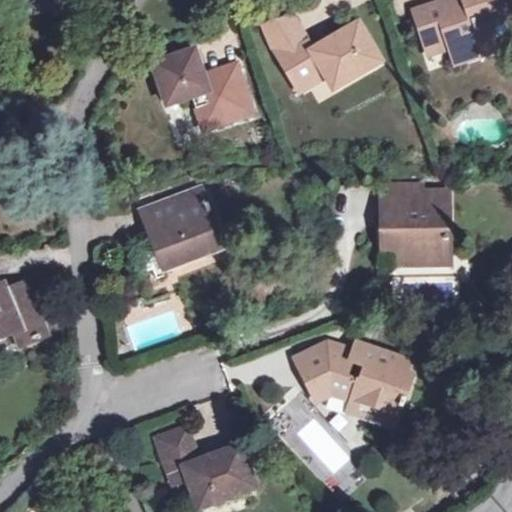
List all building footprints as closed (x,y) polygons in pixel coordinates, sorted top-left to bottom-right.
[(444,7),(443,2),(413,12),(421,32),(430,30),(436,45),(446,43),(449,53),(453,63),(497,48),(489,27),(511,19),(511,10),(508,0),(462,0),(463,1),(444,7)] [(274,45),(298,31),(290,18),(263,28),(274,45)] [(298,31),(274,45),(271,47),(298,92),(324,76),(332,90),(378,62),(356,25),(310,50),(298,31)] [(430,30),(421,32),(430,59),(449,53),(446,43),(436,45),(430,30)] [(191,98),(197,117),(209,113),(214,127),(252,114),(238,68),(203,80),(194,52),(152,65),(166,107),(191,98)] [(209,113),(197,117),(202,131),(214,127),(209,113)] [(381,184),(382,252),(396,253),(397,266),(448,265),(448,190),(422,190),(422,184),(381,184)] [(153,240),(143,243),(154,270),(163,267),(165,271),(211,253),(203,231),(213,227),(208,216),(211,214),(208,205),(205,206),(199,191),(142,212),(153,240)] [(203,231),(211,253),(222,248),(213,227),(203,231)] [(154,270),(143,243),(129,249),(140,276),(154,270)] [(396,253),(382,252),(382,266),(397,266),(396,253)] [(31,301),(32,295),(28,283),(3,292),(4,297),(0,297),(0,338),(13,333),(18,346),(46,335),(31,301)] [(402,373),(406,361),(367,347),(353,353),(341,350),(333,353),(326,343),(296,358),(317,396),(329,391),(353,400),(359,413),(383,420),(395,414),(398,406),(401,407),(404,399),(401,398),(409,375),(402,373)] [(173,482),(188,477),(199,508),(253,488),(239,448),(198,462),(186,430),(158,441),(173,482)]
